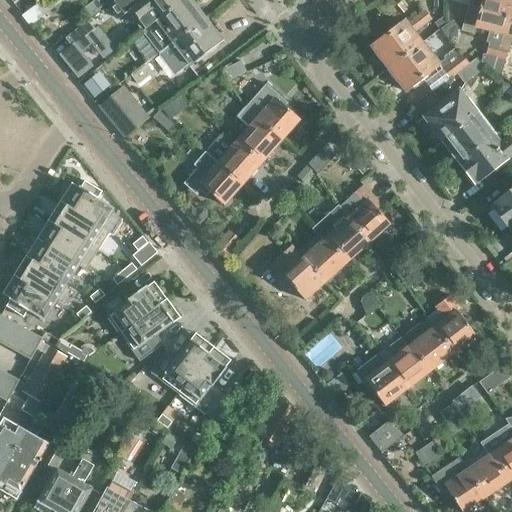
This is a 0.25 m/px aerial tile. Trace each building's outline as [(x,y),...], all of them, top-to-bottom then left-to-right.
[(60,0),(41,0),(22,15),(31,25),(61,1),(60,0)] [(87,20),(106,6),(113,0),(94,0),(80,11),(87,20)] [(117,20),(127,13),(143,34),(152,28),(184,3),(183,2),(184,1),(183,0),(143,0),(141,2),(140,0),(113,0),(106,6),(117,20)] [(495,59),(510,3),(499,0),(481,0),(479,9),(468,6),(461,32),(472,35),(474,26),(489,31),(486,42),(489,43),(485,57),(495,59)] [(168,49),(202,24),(200,21),(199,22),(184,3),(152,28),(168,49)] [(511,3),(510,3),(495,59),(492,70),(501,76),(505,60),(511,37),(511,36),(511,3)] [(378,53),(390,68),(421,44),(420,43),(412,34),(430,20),(423,12),(406,25),(404,22),(396,28),(395,32),(383,41),(379,41),(371,46),(378,54),(378,53)] [(452,20),(440,29),(449,41),(457,35),(458,28),(452,20)] [(211,35),(202,24),(168,49),(156,58),(173,79),(190,67),(205,55),(211,54),(215,51),(216,46),(219,44),(216,41),(211,35)] [(94,30),(85,37),(102,59),(115,49),(97,27),(94,30)] [(432,92),(456,74),(468,63),(461,54),(459,56),(439,29),(420,43),(421,44),(390,68),(392,70),(390,71),(401,85),(400,85),(406,93),(413,87),(416,91),(426,84),(432,92)] [(78,79),(79,78),(93,67),(74,42),(59,55),(78,79)] [(475,58),(468,63),(456,74),(464,83),(486,66),(475,58)] [(222,71),(226,81),(246,72),(241,61),(222,71)] [(144,64),(130,75),(137,84),(152,72),(149,69),(144,64)] [(95,97),(111,83),(98,69),(83,83),(95,97)] [(502,79),(497,84),(497,91),(502,95),(505,92),(510,87),(502,79)] [(243,109),(280,141),(298,120),(283,107),(287,103),(265,84),(243,109)] [(123,86),(98,106),(123,138),(149,118),(123,86)] [(443,140),(474,116),(458,95),(442,107),(436,100),(426,107),(430,113),(424,118),(432,129),(434,128),(443,140)] [(280,141),(243,109),(237,116),(250,128),(237,142),(261,163),(280,141)] [(462,160),(490,137),(474,116),(443,140),(445,142),(446,140),(462,160)] [(499,148),(490,137),(462,160),(460,161),(462,164),(464,168),(470,176),(473,178),(475,182),(511,154),(511,143),(509,140),(499,148)] [(261,163),(237,142),(219,163),(242,184),(261,163)] [(326,144),(308,164),(308,165),(316,174),(316,175),(318,174),(319,174),(336,155),(326,144)] [(224,205),(242,184),(219,163),(218,164),(204,151),(192,165),(196,168),(186,179),(206,197),(209,192),(224,205)] [(361,155),(352,162),(362,175),(371,167),(361,155)] [(308,165),(297,177),(306,185),(316,174),(308,165)] [(79,187),(78,188),(67,206),(103,228),(114,210),(98,200),(99,199),(97,198),(101,192),(84,181),(80,187),(79,187)] [(344,202),(336,209),(367,243),(388,224),(376,210),(380,206),(362,186),(344,202)] [(511,194),(495,207),(510,227),(511,225),(511,194)] [(103,228),(67,206),(66,205),(54,225),(54,226),(97,252),(109,232),(103,228)] [(191,205),(183,213),(196,229),(207,217),(207,211),(203,207),(197,208),(195,210),(191,205)] [(346,262),(367,243),(336,209),(316,229),(325,239),(346,262)] [(97,252),(54,226),(43,244),(79,266),(85,270),(97,252)] [(213,249),(224,259),(240,241),(229,231),(213,249)] [(147,243),(142,237),(132,245),(137,251),(147,243)] [(304,258),(325,281),(346,262),(325,239),(304,258)] [(79,266),(43,244),(32,261),(68,283),(79,266)] [(325,281),(304,258),(292,245),(269,266),(289,288),(292,286),(304,300),(325,281)] [(68,283),(32,261),(32,260),(19,280),(20,281),(56,303),(68,283)] [(395,274),(402,284),(419,271),(412,261),(395,274)] [(127,278),(136,270),(131,263),(122,271),(127,278)] [(117,285),(127,278),(122,271),(112,279),(117,285)] [(56,303),(20,281),(9,299),(8,300),(10,300),(5,307),(23,317),(27,311),(28,312),(29,311),(44,321),(56,303)] [(119,333),(159,304),(147,287),(146,286),(127,300),(106,316),(119,333)] [(94,303),(104,296),(99,289),(89,297),(94,303)] [(361,298),(360,302),(364,312),(375,304),(367,293),(365,294),(361,298)] [(427,317),(426,319),(452,354),(475,337),(456,311),(460,308),(450,295),(434,307),(443,321),(434,327),(427,317)] [(132,352),(174,323),(160,304),(159,304),(119,333),(132,352)] [(86,306),(76,314),(81,321),(91,313),(86,306)] [(0,339),(10,321),(0,315),(0,339)] [(411,346),(430,371),(452,354),(426,319),(405,334),(412,344),(411,346)] [(0,342),(9,348),(21,327),(10,321),(0,339),(0,342)] [(19,354),(31,333),(21,327),(9,348),(19,354)] [(30,360),(41,339),(42,339),(31,333),(19,354),(30,360)] [(327,333),(310,350),(322,362),(339,345),(327,333)] [(407,388),(430,371),(411,346),(407,348),(400,339),(381,353),(388,363),(407,388)] [(178,394),(208,354),(209,354),(190,340),(159,380),(178,394)] [(87,355),(71,345),(66,353),(83,363),(87,355)] [(358,368),(375,355),(368,345),(350,359),(358,368)] [(35,369),(51,378),(64,356),(47,347),(35,369)] [(226,368),(208,354),(178,394),(206,415),(211,409),(200,401),(211,386),(212,387),(226,368)] [(385,405),(407,388),(388,363),(386,364),(379,354),(353,373),(374,399),(378,396),(385,405)] [(501,366),(479,382),(487,394),(509,377),(501,366)] [(20,411),(33,418),(42,403),(38,401),(51,378),(35,369),(21,392),(29,396),(26,402),(20,411)] [(327,381),(334,392),(349,383),(342,371),(327,381)] [(15,387),(18,380),(8,375),(6,378),(0,389),(0,397),(7,402),(11,394),(15,387)] [(63,438),(88,392),(72,383),(46,429),(63,438)] [(132,402),(140,391),(130,383),(122,394),(132,402)] [(471,387),(452,402),(464,418),(477,407),(473,403),(480,398),(471,387)] [(296,417),(281,397),(259,436),(279,448),(296,417)] [(460,416),(452,403),(441,410),(449,423),(460,416)] [(126,460),(139,440),(152,419),(140,409),(123,436),(129,440),(119,456),(126,460)] [(161,415),(157,421),(167,429),(171,422),(161,415)] [(0,476),(26,432),(2,419),(0,422),(0,476)] [(381,453),(403,436),(390,419),(368,437),(381,453)] [(167,431),(160,442),(171,449),(179,437),(167,431)] [(48,444),(26,432),(0,476),(0,491),(16,500),(20,493),(48,444)] [(48,466),(55,470),(36,502),(37,502),(33,509),(38,511),(51,511),(52,511),(53,511),(78,511),(91,490),(81,485),(93,466),(82,459),(77,467),(74,465),(67,477),(56,471),(72,443),(64,438),(48,466)] [(416,449),(425,464),(441,454),(432,439),(416,449)] [(504,465),(511,477),(511,439),(488,456),(497,470),(504,465)] [(184,443),(170,468),(180,474),(194,448),(184,443)] [(483,497),(511,477),(504,465),(497,470),(488,456),(466,471),(483,497)] [(462,511),(483,497),(466,471),(458,458),(430,476),(446,500),(452,497),(462,511)] [(324,498),(337,504),(349,478),(337,472),(324,498)] [(121,511),(128,501),(132,493),(112,482),(108,489),(106,489),(93,511),(121,511)] [(177,511),(186,496),(174,488),(160,511),(177,511)] [(147,511),(128,501),(121,511),(147,511)]
